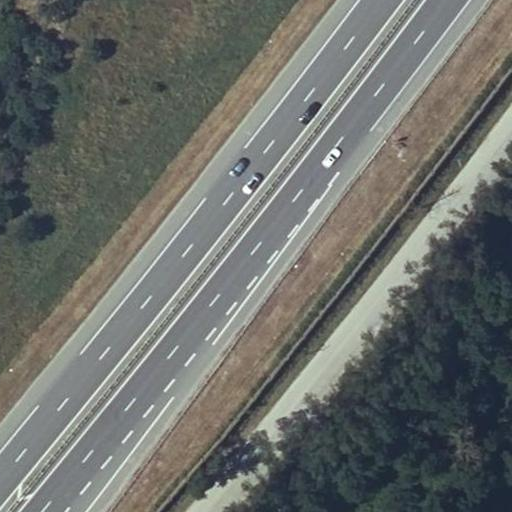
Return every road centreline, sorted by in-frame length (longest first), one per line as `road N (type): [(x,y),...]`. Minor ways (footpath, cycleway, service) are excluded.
road 1 (motorway): [(39,511),(446,0)]
road 2 (motorway): [(381,0),(0,479)]
road 3 (unclassified): [(191,511),(511,117)]
